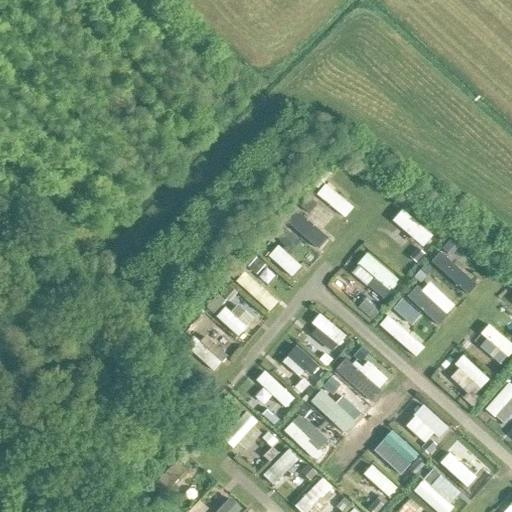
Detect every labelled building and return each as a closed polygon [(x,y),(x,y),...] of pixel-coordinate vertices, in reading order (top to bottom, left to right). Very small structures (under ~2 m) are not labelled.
[(316,175),(307,185),(315,192),(324,182),(316,175)] [(306,197),(298,207),(307,214),(315,205),(306,197)] [(426,247),(438,235),(407,208),(396,220),(426,247)] [(471,294),(482,282),(454,256),(469,240),(460,231),(434,260),(471,294)] [(296,278),(307,266),(282,243),(271,256),(296,278)] [(416,248),(408,258),(414,263),(422,254),(416,248)] [(389,298),(405,278),(371,252),(355,272),(389,298)] [(253,259),(246,267),(255,274),(263,265),(254,258),(253,259)] [(422,266),(414,275),(420,280),(428,272),(422,266)] [(443,301),(450,293),(431,276),(413,295),(440,321),(451,309),(443,301)] [(227,287),(219,296),(227,303),(235,293),(227,287)] [(215,295),(204,308),(211,314),(222,301),(215,295)] [(367,297),(361,308),(377,318),(383,307),(367,297)] [(399,300),(391,309),(398,315),(406,306),(399,300)] [(243,302),(235,311),(229,305),(219,316),(242,337),(260,317),(243,302)] [(383,324),(419,357),(429,346),(392,313),(383,324)] [(326,314),(313,330),(337,350),(350,333),(326,314)] [(206,331),(192,346),(218,371),(233,356),(206,331)] [(355,353),(351,357),(358,362),(359,364),(368,354),(360,347),(355,353)] [(476,396),(494,379),(468,353),(458,363),(462,368),(455,375),(476,396)] [(323,354),(317,361),(325,367),(330,360),(323,354)] [(288,408),(298,398),(270,369),(260,379),(288,408)] [(501,418),(511,403),(511,379),(490,409),(501,418)] [(465,394),(461,399),(471,408),(478,400),(473,396),(468,391),(465,394)] [(313,394),(306,402),(312,408),(320,399),(313,394)] [(428,402),(416,415),(441,439),(454,426),(428,402)] [(229,434),(248,452),(264,434),(257,427),(263,420),(251,410),(229,434)] [(266,411),(260,417),(272,428),(278,422),(266,411)] [(303,412),(287,430),(319,460),(335,442),(303,412)] [(468,447),(457,437),(448,446),(459,456),(468,447)] [(429,441),(420,450),(427,457),(436,448),(429,441)] [(280,486),(303,457),(287,445),(265,474),(280,486)] [(391,498),(402,487),(378,462),(367,473),(391,498)] [(304,466),(297,473),(308,482),(314,475),(304,466)] [(438,511),(443,511),(452,505),(428,480),(417,490),(438,511)] [(319,483),(295,508),(299,511),(314,511),(331,494),(319,483)] [(243,511),(248,507),(234,494),(217,511),(243,511)] [(207,511),(213,507),(204,498),(189,511),(207,511)] [(402,511),(403,511),(418,511),(423,506),(413,498),(402,511)]
